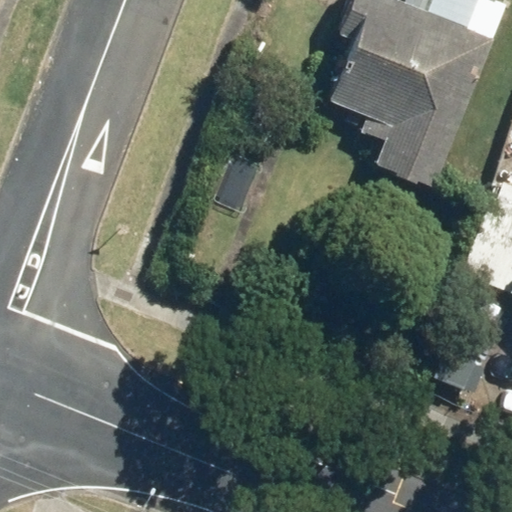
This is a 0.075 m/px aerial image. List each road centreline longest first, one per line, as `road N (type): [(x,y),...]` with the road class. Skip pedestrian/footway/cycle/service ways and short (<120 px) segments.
road 1 (tertiary): [(18,388),(327,511)]
road 2 (residential): [(98,71),(77,235),(18,388)]
road 3 (residential): [(0,232),(98,71)]
